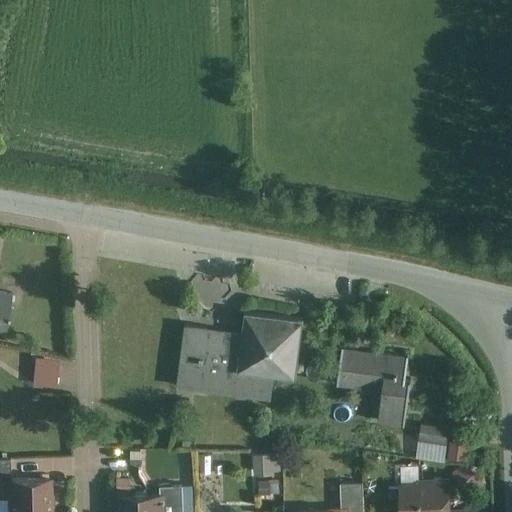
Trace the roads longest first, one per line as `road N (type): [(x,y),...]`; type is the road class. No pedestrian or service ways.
road 1 (residential): [(417,282),(85,217)]
road 2 (residential): [(85,217),(88,511)]
road 3 (residential): [(417,282),(472,321),(511,385)]
